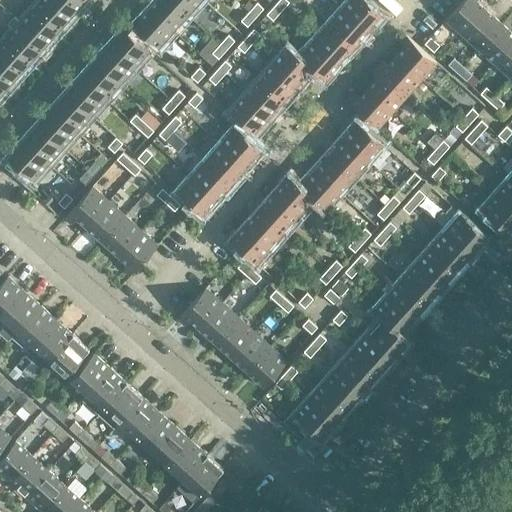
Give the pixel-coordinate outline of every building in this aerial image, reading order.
[(75,13),(60,0),(40,0),(35,6),(61,29),(75,13)] [(60,0),(75,13),(87,0),(60,0)] [(188,15),(172,0),(155,0),(148,8),(174,31),(188,15)] [(201,0),(172,0),(188,15),(201,0)] [(290,1),(288,0),(278,0),(275,4),(281,10),(290,1)] [(366,0),(347,0),(341,7),(367,30),(376,21),(381,25),(387,18),(366,0)] [(462,0),(445,20),(462,34),(485,9),(476,0),(475,0),(462,0)] [(255,17),(264,7),(257,1),(249,11),(255,17)] [(273,19),(281,10),(275,4),(267,13),(273,19)] [(61,29),(35,6),(21,22),(46,45),(61,29)] [(341,7),(327,23),(358,51),(364,44),(359,39),(367,30),(341,7)] [(174,31),(148,8),(140,17),(134,12),(128,19),(159,47),(174,31)] [(485,9),(462,34),(478,49),(501,23),(485,9)] [(247,26),(255,17),(249,11),(241,20),(247,26)] [(46,45),(21,22),(6,38),(32,62),(46,45)] [(327,23),(312,39),(338,62),(347,53),(352,57),(358,51),(327,23)] [(511,32),(501,23),(478,49),(494,63),(511,43),(511,32)] [(261,33),(254,27),(246,36),(253,42),(261,33)] [(125,28),(110,45),(135,67),(150,50),(125,28)] [(227,49),(235,40),(228,34),(220,43),(227,49)] [(436,62),(405,34),(399,41),(404,46),(396,56),(421,79),(436,62)] [(244,52),(253,42),(246,36),(238,46),(244,52)] [(424,43),(433,51),(439,45),(430,37),(424,43)] [(32,62),(6,38),(0,45),(0,61),(18,78),(32,62)] [(288,45),(288,46),(329,83),(335,76),(330,72),(338,62),(312,39),(299,55),(288,45)] [(219,58),(227,49),(220,43),(212,52),(219,58)] [(511,43),(494,63),(510,78),(511,75),(511,43)] [(135,67),(110,45),(96,61),(121,83),(135,67)] [(288,46),(273,62),(299,85),(313,69),(329,83),(288,46)] [(421,79),(396,56),(387,65),(382,60),(376,67),(407,95),(421,79)] [(454,57),(448,64),(457,72),(463,65),(454,57)] [(231,66),(225,60),(217,69),(223,75),(231,66)] [(18,78),(0,61),(0,90),(3,94),(18,78)] [(121,83),(96,61),(81,77),(106,99),(121,83)] [(273,62),(259,78),(285,101),(299,85),(273,62)] [(472,73),(463,65),(457,72),(466,80),(472,73)] [(199,67),(191,76),(197,82),(205,72),(199,67)] [(407,95),(376,67),(370,74),(375,78),(367,88),(393,111),(407,95)] [(223,75),(217,69),(208,78),(215,84),(223,75)] [(106,99),(81,77),(67,93),(92,115),(106,99)] [(259,78),(245,94),(270,117),(285,101),(259,78)] [(489,101),(495,95),(486,87),(480,93),(489,101)] [(393,111),(367,88),(358,97),(353,93),(347,100),(378,128),(393,111)] [(176,105),(185,95),(178,89),(170,99),(176,105)] [(194,107),(203,98),(196,92),(188,101),(194,107)] [(92,115),(67,93),(52,108),(77,131),(92,115)] [(245,94),(230,110),(255,134),(270,117),(245,94)] [(489,101),(498,109),(504,103),(495,95),(489,101)] [(176,105),(170,99),(162,108),(168,113),(176,105)] [(470,122),(479,113),(472,107),(464,117),(470,122)] [(77,131),(52,108),(38,124),(63,147),(77,131)] [(130,120),(139,128),(145,121),(136,113),(130,120)] [(182,121),(175,115),(167,124),(174,130),(182,121)] [(470,122),(464,117),(456,125),(462,131),(470,122)] [(479,134),(487,125),(481,119),(473,128),(479,134)] [(383,143),(357,120),(342,137),(368,160),(383,143)] [(154,129),(145,121),(139,128),(148,136),(154,129)] [(63,147),(38,124),(23,140),(49,164),(63,147)] [(166,139),(174,130),(167,124),(159,133),(166,139)] [(511,131),(511,130),(506,125),(498,134),(504,140),(511,131)] [(234,126),(219,143),(245,166),(254,156),(259,161),(265,154),(234,126)] [(472,143),(479,134),(473,128),(465,137),(472,143)] [(114,152),(122,143),(115,137),(108,146),(114,152)] [(368,160),(342,137),(327,153),(353,176),(368,160)] [(441,155),(450,145),(443,139),(435,149),(441,155)] [(49,164),(23,140),(8,157),(34,180),(49,164)] [(219,143),(205,159),(236,186),(242,180),(237,175),(245,166),(219,143)] [(137,157),(144,163),(152,154),(146,148),(137,157)] [(441,155),(435,149),(427,158),(433,163),(441,155)] [(135,175),(141,168),(123,152),(117,158),(135,175)] [(353,176),(327,153),(313,169),(339,192),(353,176)] [(94,174),(102,165),(95,159),(87,168),(94,174)] [(205,159),(191,175),(216,198),(225,188),(230,193),(236,186),(205,159)] [(431,175),(437,181),(446,172),(439,166),(431,175)] [(86,184),(94,174),(87,168),(79,178),(86,184)] [(339,192),(313,169),(299,184),(284,170),(283,171),(325,208),(339,192)] [(325,208),(283,171),(277,177),(283,182),(274,191),(300,215),(314,199),(324,208),(325,208)] [(406,181),(412,187),(421,178),(414,172),(406,181)] [(191,175),(176,191),(207,219),(213,212),(208,207),(216,198),(191,175)] [(511,176),(511,175),(496,191),(511,205),(511,176)] [(418,189),(410,198),(417,204),(425,195),(432,187),(425,182),(418,189)] [(92,186),(65,217),(72,223),(76,218),(86,226),(109,201),(92,186)] [(165,202),(171,195),(162,187),(156,194),(165,202)] [(300,215),(274,191),(266,201),(260,196),(254,203),(285,231),(300,215)] [(511,205),(496,191),(481,208),(507,231),(511,225),(511,205)] [(64,208),(72,199),(66,193),(58,202),(64,208)] [(174,210),(180,204),(171,195),(165,202),(174,210)] [(392,210),(400,201),(393,195),(385,204),(392,210)] [(417,204),(410,198),(402,207),(408,213),(417,204)] [(109,201),(86,226),(102,241),(125,215),(109,201)] [(285,231),(254,203),(248,209),(254,214),(245,224),(271,247),(285,231)] [(384,219),(392,210),(385,204),(377,213),(384,219)] [(460,213),(445,229),(471,252),(479,243),(485,248),(491,241),(460,213)] [(125,215),(102,241),(118,255),(141,229),(125,215)] [(397,226),(390,220),(382,229),(389,236),(397,226)] [(271,247),(245,224),(237,233),(231,228),(225,235),(256,263),(271,247)] [(363,242),(371,233),(365,227),(356,236),(363,242)] [(141,229),(118,255),(128,264),(123,269),(130,275),(158,244),(141,229)] [(381,245),(389,236),(382,229),(374,239),(381,245)] [(445,229),(431,245),(462,273),(468,267),(462,262),(471,252),(445,229)] [(355,251),(363,242),(356,236),(348,245),(355,251)] [(431,245),(416,261),(442,285),(451,275),(456,280),(462,273),(431,245)] [(368,259),(361,252),(353,261),(360,268),(368,259)] [(334,274),(342,265),(336,259),(328,268),(334,274)] [(247,275),(252,268),(243,260),(237,266),(247,275)] [(352,277),(360,268),(353,261),(345,270),(352,277)] [(416,261),(402,277),(433,305),(439,299),(434,294),(442,285),(416,261)] [(255,283),(261,276),(252,268),(247,275),(255,283)] [(326,283),(334,274),(328,268),(319,277),(326,283)] [(24,290),(8,275),(0,283),(0,314),(1,316),(24,290)] [(402,277),(387,294),(413,317),(422,307),(427,312),(433,305),(402,277)] [(332,286),(342,295),(349,287),(339,278),(332,286)] [(206,287),(178,318),(185,324),(189,319),(199,328),(222,302),(206,287)] [(339,296),(330,287),(324,294),(333,303),(339,296)] [(279,303),(285,297),(275,289),(269,295),(279,303)] [(40,305),(24,290),(1,316),(17,330),(40,305)] [(306,292),(298,301),(305,307),(313,298),(306,292)] [(387,294),(373,310),(407,340),(399,332),(413,317),(387,294)] [(294,305),(285,297),(279,303),(288,312),(294,305)] [(222,302),(199,328),(215,342),(238,316),(222,302)] [(56,319),(40,305),(17,330),(33,345),(56,319)] [(332,318),(339,324),(348,315),(341,309),(332,318)] [(381,317),(367,333),(393,356),(407,340),(373,310),(381,317)] [(238,316),(215,342),(231,356),(254,331),(238,316)] [(302,324),(311,333),(317,326),(308,318),(302,324)] [(72,333),(56,319),(33,345),(49,359),(72,333)] [(254,331),(231,356),(247,371),(270,345),(254,331)] [(327,338),(320,332),(312,341),(318,347),(327,338)] [(89,348),(72,333),(49,359),(66,374),(89,348)] [(367,333),(352,349),(383,377),(389,370),(384,365),(393,356),(367,333)] [(310,357),(318,347),(312,341),(303,350),(310,357)] [(270,345),(247,371),(264,386),(287,360),(270,345)] [(352,349),(338,365),(364,388),(372,379),(377,384),(383,377),(352,349)] [(110,367),(94,352),(70,378),(87,393),(110,367)] [(298,371),(291,365),(283,374),(290,380),(298,371)] [(338,365),(323,381),(355,409),(361,402),(355,398),(364,388),(338,365)] [(103,407),(126,382),(110,367),(87,393),(82,399),(98,414),(103,407)] [(24,387),(30,381),(20,372),(15,379),(24,387)] [(290,380),(283,374),(275,383),(281,389),(290,380)] [(14,386),(4,377),(0,382),(0,385),(8,393),(14,386)] [(24,387),(34,396),(40,390),(30,381),(24,387)] [(323,381),(309,397),(335,420),(343,411),(349,416),(355,409),(323,381)] [(119,422),(142,396),(126,382),(103,407),(98,414),(114,428),(119,422)] [(31,413),(37,407),(21,392),(15,399),(31,413)] [(158,410),(142,396),(119,422),(135,436),(158,410)] [(45,407),(61,422),(69,413),(62,407),(63,406),(53,397),(47,403),(48,404),(45,407)] [(326,430),(335,420),(309,397),(294,414),(325,442),(332,435),(326,430)] [(174,425),(158,410),(135,436),(151,451),(174,425)] [(52,432),(58,426),(48,417),(42,423),(52,432)] [(74,421),(69,428),(78,436),(84,429),(74,421)] [(0,425),(0,447),(11,436),(0,425)] [(191,439),(174,425),(151,451),(167,465),(191,439)] [(62,441),(68,434),(58,426),(52,432),(62,441)] [(94,438),(84,429),(78,436),(88,445),(94,438)] [(207,454),(191,439),(167,465),(183,479),(207,454)] [(15,440),(0,456),(0,472),(9,480),(32,455),(15,440)] [(90,455),(81,446),(75,453),(84,461),(90,455)] [(110,465),(116,459),(106,450),(101,456),(110,465)] [(207,454),(183,479),(200,494),(223,469),(207,454)] [(32,455),(9,480),(25,495),(37,481),(48,469),(32,455)] [(100,463),(90,455),(84,461),(94,470),(100,463)] [(126,468),(116,459),(110,465),(121,474),(126,468)] [(48,469),(37,481),(25,495),(41,509),(64,483),(48,469)] [(225,488),(232,481),(234,479),(227,473),(220,481),(219,482),(225,488)] [(113,475),(107,481),(116,490),(122,483),(113,475)] [(142,493),(148,487),(138,478),(133,485),(142,493)] [(64,483),(41,509),(44,511),(67,511),(80,498),(64,483)] [(122,483),(116,490),(126,499),(132,492),(122,483)] [(156,494),(148,487),(142,493),(152,502),(158,496),(156,494)] [(198,505),(205,511),(214,501),(207,496),(198,505)] [(95,511),(80,498),(67,511),(95,511)] [(141,511),(154,511),(145,503),(139,510),(141,511)]
